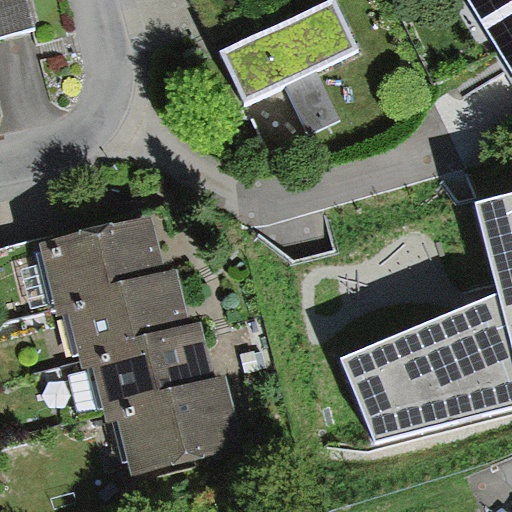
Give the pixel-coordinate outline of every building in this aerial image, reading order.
[(0,0),(0,37),(36,29),(28,0),(0,0)] [(511,0),(462,0),(511,84),(511,0)] [(368,63),(343,10),(218,70),(243,122),(265,112),(332,80),(368,63)] [(289,164),(357,132),(332,80),(265,112),(289,164)] [(340,358),(376,443),(511,407),(511,193),(475,202),(497,293),(340,358)] [(82,367),(93,364),(106,420),(114,418),(128,477),(246,449),(232,390),(230,381),(214,384),(208,362),(199,325),(188,328),(185,316),(176,275),(163,278),(158,259),(149,219),(38,246),(55,315),(69,312),(82,367)]
